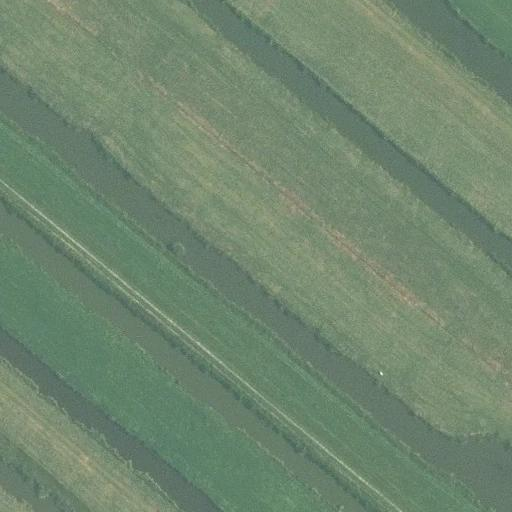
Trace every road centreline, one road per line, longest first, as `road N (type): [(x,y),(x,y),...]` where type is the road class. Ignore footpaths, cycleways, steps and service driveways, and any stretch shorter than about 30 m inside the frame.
road 1 (track): [(394,511),(0,184)]
road 2 (track): [(511,126),(357,0)]
